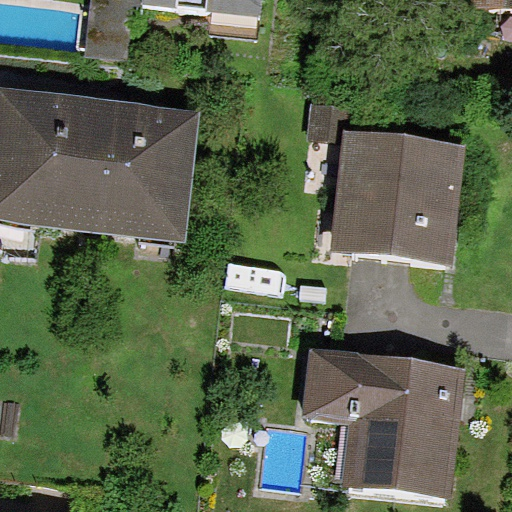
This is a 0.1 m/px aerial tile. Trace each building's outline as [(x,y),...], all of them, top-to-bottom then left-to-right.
[(144,0),(103,0),(96,65),(136,69),(144,0)] [(263,0),(146,0),(146,11),(205,16),(204,26),(262,30),(263,0)] [(511,0),(406,0),(406,1),(511,12),(511,0)] [(196,121),(0,98),(0,219),(182,241),(196,121)] [(310,139),(344,142),(344,136),(347,109),(313,106),(310,139)] [(466,150),(344,136),(344,142),(330,255),(452,270),(466,150)] [(466,369),(312,352),(304,418),(347,422),(339,489),(451,502),(466,369)]
